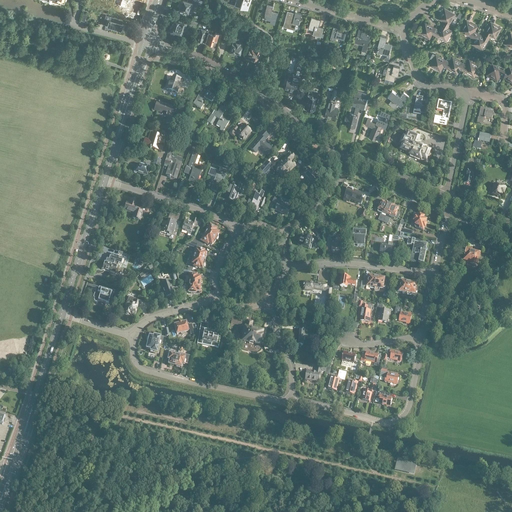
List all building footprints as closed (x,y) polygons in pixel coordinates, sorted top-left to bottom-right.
[(116,0),(113,9),(121,12),(122,9),(129,12),(133,0),(116,0)] [(192,0),(192,2),(185,0),(182,0),(179,9),(188,11),(187,12),(192,14),(195,4),(197,5),(198,0),(192,0)] [(236,0),(234,5),(248,10),(250,0),(236,0)] [(265,13),(264,19),(270,21),(269,24),(274,25),(275,21),(277,12),(271,10),(272,5),(266,4),(264,13),(265,13)] [(447,28),(455,14),(445,8),(439,19),(444,21),(441,25),(447,28)] [(288,11),(284,26),(293,28),(295,23),(298,24),(301,13),(295,11),(294,13),(288,11)] [(105,19),(103,24),(122,30),(124,24),(122,24),(123,20),(110,16),(110,17),(106,15),(105,19)] [(308,26),(308,29),(313,30),(312,34),(320,36),(323,27),(318,26),(319,19),(311,17),(308,26)] [(179,21),(174,19),(172,24),(170,26),(169,28),(170,30),(170,32),(174,34),(175,31),(181,33),(181,30),(184,31),(186,23),(181,22),(182,20),(179,20),(179,21)] [(198,22),(191,20),(189,26),(197,28),(198,22)] [(475,39),(475,37),(478,33),(474,31),(477,26),(467,20),(461,31),(475,38),(475,39)] [(334,22),(330,39),(335,40),(336,37),(344,40),(347,29),(339,26),(339,23),(334,22)] [(425,22),(419,33),(429,38),(432,33),(435,28),(425,22)] [(491,22),(485,32),(490,35),(495,38),(501,28),(491,22)] [(207,32),(208,32),(205,41),(208,42),(208,44),(210,44),(211,44),(212,44),(215,45),(216,41),(218,36),(221,37),(223,30),(225,24),(222,23),(219,33),(215,32),(215,34),(211,32),(213,26),(212,26),(209,25),(207,31),(207,32)] [(196,33),(197,34),(196,38),(202,40),(202,38),(204,39),(205,35),(204,34),(205,31),(207,31),(209,25),(208,25),(207,28),(207,27),(205,29),(201,28),(200,28),(198,27),(196,33)] [(447,28),(441,25),(439,30),(435,28),(432,33),(446,41),(452,31),(447,28)] [(368,32),(362,31),(362,30),(359,29),(357,36),(356,36),(354,42),(363,44),(361,50),(363,50),(362,53),(365,54),(366,51),(371,32),(368,31),(368,32)] [(482,49),(490,35),(485,32),(483,36),(478,33),(475,37),(475,39),(475,38),(472,43),(482,49)] [(378,48),(377,53),(388,56),(389,54),(388,54),(391,45),(385,43),(387,37),(381,35),(378,46),(379,46),(379,49),(378,48)] [(233,40),(230,51),(231,52),(233,53),(234,52),(239,53),(240,52),(241,51),(241,49),(242,43),(233,40)] [(248,53),(247,55),(251,57),(251,58),(251,60),(255,61),(256,59),(260,50),(255,48),(250,46),(250,49),(249,49),(248,53)] [(436,55),(433,53),(430,58),(433,59),(430,65),(440,71),(443,65),(447,68),(450,62),(436,55)] [(467,65),(466,65),(453,57),(450,62),(447,68),(457,73),(460,68),(464,70),(467,65)] [(467,65),(464,70),(474,76),(480,66),(469,60),(466,65),(467,65)] [(388,66),(385,79),(396,81),(397,75),(398,76),(399,72),(398,72),(399,66),(393,65),(393,68),(388,66)] [(503,80),(506,74),(492,66),(487,77),(497,82),(500,77),(503,80)] [(511,70),(509,69),(506,74),(503,80),(511,84),(511,70)] [(293,77),(293,76),(289,75),(286,86),(285,88),(290,89),(289,92),(294,94),(298,78),(295,77),(295,78),(293,77)] [(167,85),(166,88),(167,88),(166,89),(168,90),(168,91),(171,92),(171,91),(177,93),(181,80),(178,79),(178,78),(175,77),(175,78),(174,77),(172,82),(169,81),(168,85),(167,85)] [(328,84),(326,91),(333,92),(334,92),(332,101),(330,101),(329,106),(327,106),(325,116),(328,117),(336,119),(338,108),(335,107),(336,102),(335,102),(336,101),(334,100),(334,99),(336,93),(336,92),(336,91),(335,91),(334,90),(335,86),(328,84)] [(311,89),(308,89),(307,96),(304,95),(303,100),(305,101),(304,105),(309,106),(308,109),(313,110),(318,92),(317,91),(316,91),(316,90),(315,90),(314,90),(313,89),(311,89)] [(392,89),(388,95),(392,99),(390,101),(394,104),(396,102),(401,105),(409,95),(404,91),(400,96),(392,89)] [(202,90),(193,105),(201,109),(204,105),(202,104),(205,99),(211,103),(215,98),(202,90)] [(349,115),(346,114),(345,121),(348,121),(346,126),(355,128),(357,119),(358,114),(357,114),(357,111),(356,111),(357,109),(359,110),(359,108),(364,110),(364,109),(366,110),(368,99),(367,99),(367,96),(358,94),(358,93),(355,93),(354,95),(353,101),(353,102),(357,103),(354,113),(350,112),(349,115)] [(416,102),(414,114),(421,116),(421,113),(426,114),(428,101),(423,101),(423,98),(417,97),(416,102)] [(434,124),(437,124),(446,126),(447,120),(448,121),(452,102),(438,99),(437,109),(444,110),(442,117),(435,116),(434,124)] [(157,102),(154,110),(166,114),(166,115),(166,124),(171,124),(171,116),(172,116),(173,113),(174,113),(176,108),(170,106),(159,102),(159,101),(158,102),(157,102)] [(214,111),(207,122),(212,125),(216,118),(219,120),(216,125),(220,128),(220,131),(223,132),(231,118),(229,117),(227,120),(223,118),(224,117),(222,116),(226,110),(221,107),(217,113),(214,111)] [(477,122),(484,124),(485,118),(492,119),(493,112),(493,110),(488,109),(487,110),(483,110),(484,108),(481,107),(478,117),(477,122)] [(368,118),(365,124),(373,127),(369,137),(375,140),(380,130),(382,126),(370,121),(371,119),(368,118)] [(235,126),(229,134),(234,138),(236,135),(239,138),(241,140),(242,140),(243,141),(244,140),(245,139),(246,138),(246,137),(251,131),(250,130),(248,128),(247,128),(244,125),(239,130),(238,129),(235,126)] [(260,137),(250,147),(256,153),(260,148),(267,155),(273,150),(265,142),(266,141),(264,140),(268,135),(263,130),(258,135),(260,137)] [(404,136),(400,144),(402,145),(401,149),(406,152),(407,152),(407,151),(410,153),(410,154),(409,154),(409,155),(421,160),(422,158),(426,160),(428,157),(429,158),(430,154),(429,154),(430,150),(426,148),(426,147),(417,144),(420,137),(415,135),(415,134),(411,132),(411,133),(408,132),(406,137),(404,136)] [(473,145),(473,148),(480,149),(482,142),(489,144),(491,136),(481,134),(482,133),(475,132),(474,137),(475,138),(474,145),(473,145)] [(145,139),(143,145),(150,147),(150,148),(151,149),(151,148),(162,151),(164,145),(160,144),(162,137),(151,133),(149,140),(145,139)] [(186,166),(186,167),(183,174),(190,176),(188,183),(196,186),(201,172),(202,170),(200,166),(197,168),(194,167),(200,151),(194,149),(189,165),(188,164),(187,166),(186,166)] [(167,155),(164,164),(169,165),(165,176),(169,177),(170,178),(170,177),(176,179),(181,163),(183,159),(175,157),(175,158),(172,157),(172,156),(171,156),(172,152),(169,151),(168,155),(167,155)] [(278,165),(275,168),(276,169),(276,171),(277,172),(278,172),(280,174),(280,176),(281,177),(283,177),(284,178),(285,177),(286,177),(287,176),(287,174),(295,166),(293,163),(296,160),(294,157),(294,156),(291,153),(291,154),(290,153),(287,155),(287,156),(286,157),(282,161),(281,162),(280,162),(278,163),(279,164),(278,165)] [(272,165),(267,160),(254,175),(260,179),(272,165)] [(137,164),(136,167),(135,170),(134,170),(134,172),(134,173),(136,174),(137,173),(147,176),(151,164),(146,163),(146,165),(144,165),(144,166),(138,164),(138,165),(137,164)] [(475,163),(474,170),(473,172),(470,171),(470,169),(468,168),(466,178),(467,178),(466,182),(471,184),(472,181),(473,181),(474,175),(476,176),(479,164),(475,163)] [(216,192),(221,179),(224,180),(228,171),(229,168),(226,167),(225,170),(220,168),(219,171),(210,168),(208,175),(215,178),(210,190),(216,192)] [(229,186),(225,197),(235,202),(239,192),(244,194),(247,185),(238,182),(235,188),(229,186)] [(495,184),(491,194),(499,197),(501,194),(503,195),(506,187),(501,185),(501,186),(495,184)] [(348,189),(344,199),(343,201),(349,203),(350,200),(361,205),(363,201),(365,202),(367,197),(348,189)] [(251,193),(246,206),(257,210),(259,205),(263,207),(266,200),(261,199),(264,192),(259,190),(257,195),(251,193)] [(275,197),(273,202),(278,204),(275,210),(286,215),(289,208),(287,207),(290,200),(281,195),(279,199),(275,197)] [(124,211),(133,214),(131,219),(141,222),(142,219),(141,219),(142,216),(143,216),(143,215),(148,217),(150,209),(145,208),(145,209),(137,207),(138,202),(130,200),(129,203),(126,202),(126,203),(125,203),(124,203),(123,203),(122,204),(122,205),(121,206),(122,207),(122,208),(123,208),(123,209),(124,209),(124,211)] [(381,214),(378,220),(383,222),(391,205),(388,204),(387,203),(386,203),(385,202),(384,201),(383,202),(382,201),(380,206),(378,205),(376,209),(378,210),(378,212),(381,214)] [(391,205),(383,222),(388,224),(391,218),(394,219),(395,217),(398,218),(400,214),(397,213),(399,208),(398,208),(398,207),(396,206),(395,207),(395,206),(393,205),(393,206),(391,205)] [(163,222),(163,224),(160,232),(167,234),(167,236),(169,236),(169,239),(172,240),(171,243),(174,244),(177,235),(178,231),(174,229),(175,226),(179,227),(181,223),(174,221),(175,216),(169,214),(167,223),(163,222)] [(416,218),(414,222),(416,223),(415,227),(423,231),(425,228),(427,224),(425,224),(427,220),(423,219),(424,217),(420,215),(417,214),(416,218)] [(182,228),(181,231),(188,233),(187,233),(188,234),(193,236),(194,236),(194,235),(196,235),(198,230),(197,230),(198,229),(199,226),(196,225),(198,220),(194,218),(193,223),(185,220),(184,224),(183,224),(182,224),(181,227),(182,228)] [(398,231),(395,236),(399,237),(400,232),(402,229),(405,221),(402,220),(400,225),(397,231),(398,231)] [(210,226),(205,233),(216,240),(218,237),(217,236),(217,235),(218,233),(215,231),(216,229),(210,226)] [(353,230),(353,236),(354,236),(354,245),(365,245),(365,236),(366,237),(366,231),(353,230)] [(194,238),(192,242),(200,245),(201,243),(204,244),(205,243),(207,245),(208,243),(211,245),(213,242),(213,243),(214,242),(216,240),(205,233),(201,241),(194,238)] [(401,233),(400,237),(408,239),(407,244),(411,245),(411,244),(414,245),(412,253),(420,254),(418,261),(423,262),(426,250),(425,250),(427,243),(420,241),(420,240),(403,237),(403,234),(401,233)] [(301,238),(300,238),(298,245),(311,249),(312,243),(313,243),(316,241),(318,244),(321,242),(318,237),(315,239),(305,236),(304,237),(302,236),(301,238)] [(392,236),(391,243),(389,242),(388,246),(381,245),(380,252),(388,254),(387,257),(391,258),(392,251),(395,251),(396,243),(397,241),(399,242),(399,237),(395,236),(392,236)] [(333,250),(340,250),(340,247),(341,247),(341,244),(344,244),(344,237),(336,237),(336,241),(333,241),(333,250)] [(200,245),(192,242),(187,245),(198,250),(198,251),(196,250),(195,253),(194,253),(193,257),(205,261),(206,256),(205,256),(206,253),(204,252),(204,251),(199,249),(200,245)] [(488,253),(491,254),(495,255),(497,248),(490,246),(488,253)] [(466,256),(464,264),(471,265),(471,264),(476,265),(480,252),(467,249),(465,256),(466,256)] [(105,259),(104,263),(113,265),(114,262),(121,264),(123,265),(125,264),(126,260),(125,258),(123,257),(111,253),(109,260),(105,259)] [(205,261),(193,257),(192,261),(191,265),(193,265),(193,267),(199,269),(199,267),(202,268),(202,265),(204,265),(205,261)] [(113,265),(104,263),(102,269),(115,273),(116,270),(122,272),(123,269),(120,268),(121,264),(114,262),(113,265)] [(139,275),(141,278),(149,272),(147,269),(139,275)] [(189,275),(188,283),(201,284),(201,281),(200,280),(200,277),(196,277),(197,275),(189,275)] [(124,276),(120,279),(126,285),(130,281),(124,276)] [(342,276),(340,287),(347,288),(347,285),(356,287),(357,281),(350,280),(350,278),(342,276)] [(362,282),(361,289),(364,289),(364,286),(367,287),(367,286),(371,287),(370,289),(375,289),(377,277),(369,276),(368,279),(367,279),(366,282),(362,282)] [(377,277),(375,289),(379,290),(380,288),(383,289),(383,286),(385,286),(386,282),(384,281),(385,279),(377,277)] [(169,281),(161,284),(166,298),(174,296),(169,281)] [(398,291),(403,292),(403,294),(407,295),(409,282),(401,281),(401,284),(399,284),(398,291)] [(312,291),(313,289),(327,291),(326,297),(331,297),(332,289),(326,288),(327,285),(309,282),(309,283),(305,282),(304,290),(312,291)] [(409,282),(407,295),(419,296),(419,295),(417,295),(418,287),(416,286),(417,284),(409,282)] [(201,284),(188,283),(188,292),(195,293),(196,291),(199,291),(199,288),(200,288),(201,288),(201,284)] [(103,286),(102,290),(97,288),(96,290),(95,290),(93,298),(94,298),(94,299),(94,300),(94,301),(95,302),(96,302),(97,302),(98,302),(98,301),(108,304),(110,299),(111,299),(113,294),(111,293),(114,294),(115,290),(103,286)] [(140,304),(141,301),(128,296),(125,307),(126,307),(124,312),(130,314),(135,315),(139,304),(140,304)] [(377,304),(376,311),(381,312),(380,316),(379,316),(378,321),(387,323),(387,320),(388,321),(390,312),(382,311),(383,305),(377,304)] [(363,306),(362,308),(360,321),(370,322),(371,319),(369,318),(370,311),(367,310),(367,306),(363,306)] [(395,316),(400,317),(399,322),(406,323),(406,324),(409,325),(409,324),(410,324),(412,316),(401,313),(402,308),(396,307),(395,316)] [(245,324),(243,332),(243,336),(244,336),(243,341),(248,342),(249,344),(253,345),(254,343),(261,344),(263,334),(262,333),(263,331),(251,329),(252,325),(252,321),(247,320),(246,324),(245,324)] [(179,324),(174,325),(176,334),(181,333),(181,334),(182,335),(183,335),(184,334),(184,333),(184,332),(188,331),(188,330),(189,330),(190,333),(194,332),(191,325),(188,325),(188,327),(187,327),(186,322),(181,323),(181,324),(179,324)] [(201,322),(196,343),(219,349),(222,336),(220,336),(221,332),(215,331),(215,329),(209,328),(208,323),(201,322)] [(300,330),(298,345),(299,345),(298,348),(301,348),(301,346),(302,346),(302,345),(303,345),(303,341),(305,341),(306,337),(305,336),(306,331),(308,331),(309,323),(302,322),(301,330),(300,330)] [(148,341),(148,342),(159,345),(160,337),(158,336),(158,335),(154,334),(153,337),(149,336),(149,337),(148,337),(147,340),(148,341)] [(159,345),(148,342),(147,343),(146,344),(146,346),(146,347),(146,348),(151,349),(150,352),(154,353),(154,352),(157,352),(159,345)] [(391,351),(390,355),(385,354),(383,361),(386,361),(387,359),(398,361),(398,362),(400,363),(400,362),(401,362),(403,354),(391,351)] [(173,366),(175,366),(177,355),(169,353),(169,356),(167,355),(166,359),(169,360),(168,364),(169,365),(169,366),(172,366),(173,366)] [(343,357),(342,360),(354,363),(355,360),(356,359),(355,359),(356,355),(352,354),(349,354),(349,353),(349,354),(344,353),(343,356),(342,356),(342,357),(343,357)] [(377,363),(378,360),(380,360),(380,356),(378,356),(378,355),(373,354),(373,355),(366,354),(366,356),(362,355),(361,361),(365,362),(366,361),(377,363)] [(177,355),(175,366),(176,367),(178,368),(179,367),(181,368),(182,363),(185,364),(186,360),(184,360),(185,357),(177,355)] [(317,364),(317,367),(316,372),(307,371),(305,379),(319,381),(320,375),(321,375),(322,372),(326,372),(327,365),(317,364)] [(388,370),(382,369),(380,378),(381,378),(385,379),(385,382),(394,384),(394,385),(396,385),(396,384),(397,384),(399,376),(395,376),(395,374),(393,373),(393,375),(388,374),(387,373),(388,370)] [(332,375),(331,378),(328,389),(336,391),(339,379),(345,381),(347,373),(340,371),(338,376),(336,376),(335,376),(332,375)] [(372,383),(370,391),(368,391),(368,392),(364,391),(362,396),(361,398),(362,398),(362,399),(370,401),(372,392),(373,392),(375,386),(377,386),(379,381),(373,379),(372,383)] [(345,392),(346,392),(346,393),(354,395),(357,382),(353,381),(353,383),(349,382),(347,389),(346,389),(345,392)] [(376,396),(379,397),(379,399),(380,400),(379,404),(387,405),(386,406),(389,407),(389,406),(390,406),(392,398),(385,396),(385,393),(377,391),(376,394),(376,396)] [(398,458),(395,470),(414,475),(417,462),(398,458)]
